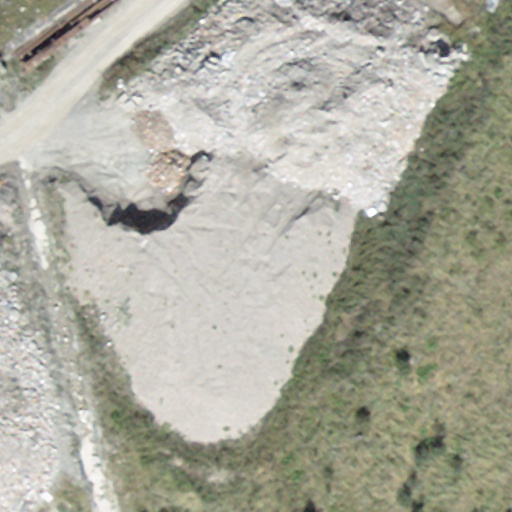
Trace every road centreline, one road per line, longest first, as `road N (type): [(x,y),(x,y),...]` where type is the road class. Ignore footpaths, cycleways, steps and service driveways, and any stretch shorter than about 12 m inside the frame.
road 1 (track): [(155,449),(404,0)]
road 2 (track): [(157,0),(60,95),(0,135)]
